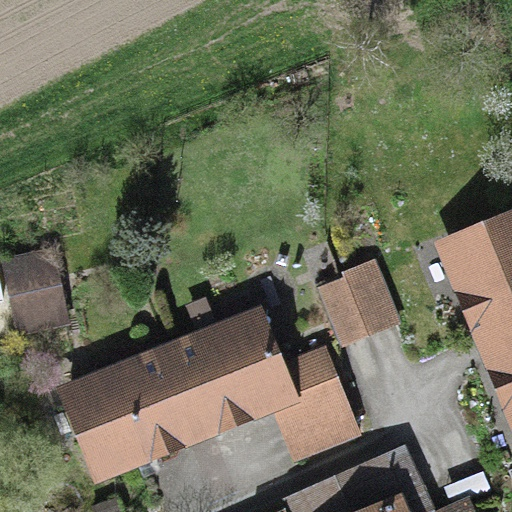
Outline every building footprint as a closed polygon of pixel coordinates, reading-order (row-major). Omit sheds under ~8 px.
[(511,218),(445,245),(482,335),(511,323),(511,218)] [(50,252),(2,262),(17,330),(65,320),(50,252)] [(372,264),(316,287),(339,343),(395,320),(372,264)] [(260,315),(179,347),(211,427),(276,402),(298,457),(353,435),(320,353),(281,369),(260,315)] [(511,350),(491,359),(511,408),(511,350)] [(75,388),(92,428),(85,444),(94,464),(107,469),(188,437),(156,357),(75,388)] [(467,511),(466,508),(455,511),(432,511),(406,452),(289,503),(290,507),(278,511),(467,511)]
